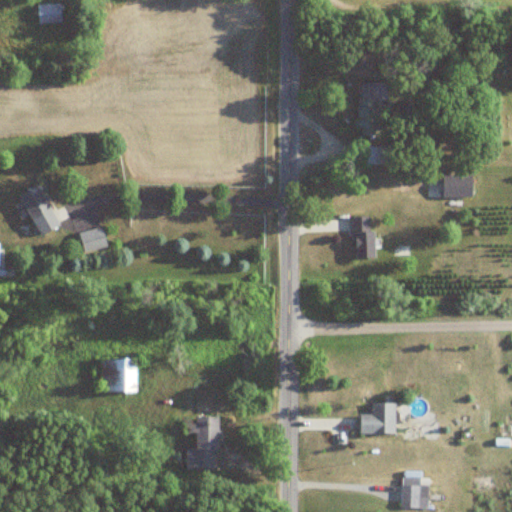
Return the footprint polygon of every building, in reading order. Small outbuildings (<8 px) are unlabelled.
[(61,5),(38,5),(38,23),(61,23),(61,5)] [(386,99),(387,82),(358,82),(358,133),(376,133),(377,99),(386,99)] [(391,163),(391,146),(352,146),(352,163),(391,163)] [(473,197),(473,175),(443,175),(443,197),(473,197)] [(59,224),(37,184),(18,195),(41,235),(59,224)] [(373,216),(354,216),(355,258),(374,257),(373,216)] [(84,253),(107,246),(102,227),(79,234),(84,253)] [(136,358),(102,358),(102,393),(136,393),(136,358)] [(360,434),(395,434),(395,403),(372,403),(372,415),(360,415),(360,434)] [(219,418),(196,417),(196,424),(188,424),(188,434),(196,434),(196,448),(186,448),(186,470),(218,471),(219,418)] [(428,486),(400,486),(400,508),(428,508),(428,486)]
